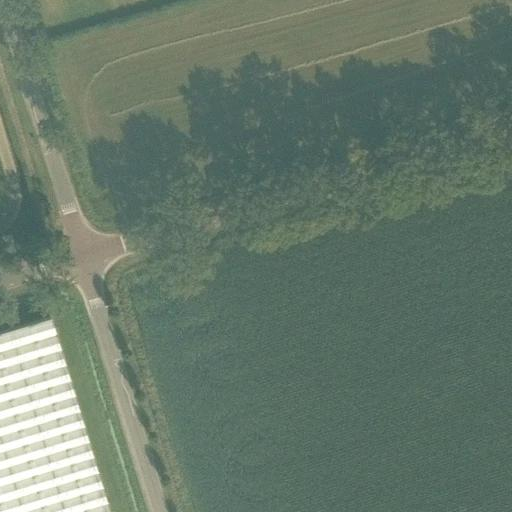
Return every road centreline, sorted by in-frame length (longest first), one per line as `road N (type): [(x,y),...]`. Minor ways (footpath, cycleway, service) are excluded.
road 1 (tertiary): [(73,260),(511,128)]
road 2 (unclassified): [(73,260),(0,0)]
road 3 (unclassified): [(151,511),(73,260)]
